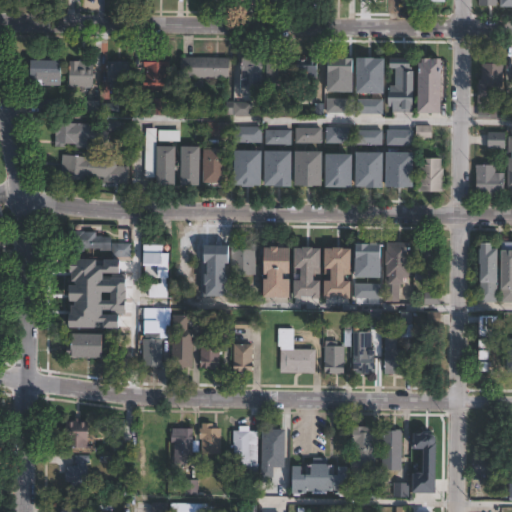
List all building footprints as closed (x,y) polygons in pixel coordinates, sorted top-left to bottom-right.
[(165,52),(165,54),(173,55),(173,68),(169,68),(169,77),(174,77),(174,90),(143,89),(144,56),(149,56),(149,53),(158,54),(158,52),(165,52)] [(264,95),(241,95),(242,54),(265,54),(264,95)] [(231,57),(230,78),(199,77),(199,84),(182,84),(182,57),(231,57)] [(318,57),(318,94),(301,94),(301,71),(298,71),(298,59),(308,59),(308,57),(318,57)] [(380,58),(380,85),(374,85),(373,99),(386,99),(386,113),(366,113),(367,99),(358,99),(358,82),(360,82),(360,57),(380,58)] [(416,58),(415,112),(393,112),(393,107),(389,106),(390,87),(392,87),(392,85),(397,85),(397,68),(391,68),(391,57),(416,58)] [(445,112),(421,112),(422,57),(445,58),(445,112)] [(293,70),(292,92),(267,91),(267,58),(284,59),(284,70),(293,70)] [(63,59),(63,77),(62,77),(62,85),(36,85),(36,80),(35,80),(35,76),(33,76),(33,59),(63,59)] [(505,63),(505,86),(496,85),(496,109),(499,109),(499,117),(480,117),(480,106),(470,106),(471,96),(479,97),(479,79),(484,79),(484,63),(488,63),(488,59),(500,59),(500,63),(505,63)] [(88,60),(88,64),(95,65),(94,87),(92,87),(92,93),(84,93),(85,86),(70,86),(71,60),(80,61),(80,60),(88,60)] [(349,89),(327,89),(328,62),(333,62),(333,60),(349,60),(349,89)] [(124,61),(124,67),(126,67),(126,63),(129,63),(129,66),(132,66),(132,89),(130,89),(130,93),(121,93),(121,88),(113,88),(113,82),(108,82),(109,64),(117,64),(117,61),(124,61)] [(56,114),(40,114),(40,98),(56,98),(56,114)] [(170,115),(154,115),(154,98),(170,98),(170,115)] [(253,116),(227,115),(227,104),(234,105),(234,102),(253,103),(253,116)] [(120,116),(101,116),(101,103),(120,103),(120,116)] [(356,115),(336,115),(336,103),(356,103),(356,115)] [(122,119),(122,121),(127,121),(127,129),(121,129),(121,131),(109,131),(109,120),(122,119)] [(235,120),(235,135),(205,135),(205,120),(235,120)] [(111,132),(108,143),(91,138),(89,138),(88,148),(76,148),(77,144),(67,144),(67,148),(56,148),(57,122),(92,124),(92,127),(111,132)] [(431,138),(431,124),(416,124),(416,138),(431,138)] [(263,144),(236,144),(236,127),(263,127),(263,144)] [(158,177),(146,177),(146,128),(158,128),(158,177)] [(355,128),(354,144),(327,144),(327,128),(355,128)] [(412,128),(385,128),(385,145),(412,145),(412,128)] [(182,141),(160,140),(160,129),(182,130),(182,141)] [(292,130),(291,142),(267,142),(268,129),(292,130)] [(324,143),(299,143),(299,130),(324,130),(324,143)] [(385,146),(358,146),(357,132),(384,131),(385,146)] [(504,150),(486,149),(486,134),(504,134),(504,150)] [(178,184),(159,184),(160,146),(178,146),(178,184)] [(203,146),(202,186),(183,185),(184,146),(203,146)] [(228,182),(206,181),(206,149),(229,149),(228,182)] [(384,187),(412,187),(412,151),(384,151),(384,187)] [(266,152),(266,187),(237,187),(238,152),(266,152)] [(387,154),(387,189),(359,188),(360,153),(387,154)] [(93,154),(93,159),(106,160),(107,156),(114,156),(114,159),(119,160),(117,178),(116,177),(116,182),(104,182),(105,177),(87,176),(87,181),(62,179),(64,154),(85,156),(86,154),(93,154)] [(357,156),(356,189),(329,188),(330,155),(357,156)] [(285,157),(285,162),(292,162),(292,186),(269,186),(269,163),(279,163),(279,157),(285,157)] [(443,158),(442,170),(446,170),(445,192),(419,191),(420,168),(423,169),(424,157),(443,158)] [(323,185),(300,185),(300,163),(323,163),(323,185)] [(494,165),(494,172),(502,173),(502,192),(499,192),(499,193),(491,193),(491,196),(481,196),(481,193),(474,193),(474,165),(494,165)] [(85,231),(85,232),(97,232),(97,237),(113,237),(113,243),(132,243),(132,257),(114,257),(114,249),(85,248),(85,251),(70,251),(70,245),(68,245),(68,231),(85,231)] [(407,240),(407,257),(414,257),(414,269),(406,269),(406,277),(386,277),(387,245),(394,245),(394,239),(407,240)] [(439,240),(439,246),(441,246),(441,259),(437,259),(437,278),(417,277),(418,242),(429,242),(430,240),(439,240)] [(164,245),(164,254),(171,254),(171,270),(172,270),(172,278),(167,278),(167,284),(169,284),(169,298),(150,297),(150,283),(163,284),(163,278),(143,278),(144,245),(154,245),(154,241),(158,241),(157,245),(164,245)] [(497,302),(497,241),(478,241),(478,302),(497,302)] [(511,241),(500,241),(500,302),(511,301),(511,241)] [(369,242),(369,244),(377,244),(376,264),(374,263),(374,265),(370,265),(370,270),(355,270),(355,267),(349,267),(349,280),(356,280),(356,292),(359,292),(359,290),(368,290),(368,286),(371,286),(371,271),(384,271),(384,286),(379,286),(379,296),(371,296),(371,304),(358,304),(358,300),(353,300),(353,297),(328,296),(328,279),(335,280),(335,267),(329,267),(329,246),(338,246),(338,245),(348,246),(355,246),(355,243),(363,244),(363,242),(369,242)] [(258,243),(257,264),(262,264),(262,275),(232,274),(233,245),(234,245),(234,243),(239,243),(239,245),(252,245),(252,243),(258,243)] [(217,244),(217,245),(225,245),(225,265),(218,265),(218,268),(215,268),(215,271),(209,271),(209,265),(206,265),(206,245),(211,245),(211,244),(217,244)] [(318,245),(318,246),(326,246),(326,267),(323,267),(323,274),(318,274),(318,279),(324,279),(324,296),(298,296),(298,279),(304,279),(304,273),(299,273),(299,267),(299,246),(307,246),(307,245),(318,245)] [(278,246),(278,248),(290,248),(290,273),(283,273),(283,279),(289,279),(289,298),(262,298),(262,279),(267,279),(267,275),(264,275),(263,248),(271,248),(270,246),(278,246)] [(94,261),(68,261),(68,284),(94,284),(94,261)] [(231,275),(231,287),(232,287),(232,302),(220,302),(220,287),(223,287),(223,275),(231,275)] [(445,296),(445,299),(443,299),(442,305),(425,304),(426,292),(442,293),(442,295),(445,296)] [(96,320),(96,299),(68,299),(68,320),(96,320)] [(171,309),(170,338),(163,338),(163,368),(144,368),(144,364),(140,364),(140,356),(144,356),(145,308),(171,309)] [(195,329),(194,368),(172,367),(174,316),(188,316),(188,329),(195,329)] [(352,321),(351,330),(352,330),(352,350),(346,350),(346,374),(326,374),(326,346),(345,346),(346,321),(352,321)] [(381,336),(381,370),(355,370),(356,356),(353,355),(353,350),(355,350),(355,344),(367,344),(367,350),(375,350),(375,340),(373,340),(373,336),(370,336),(371,323),(383,323),(383,336),(381,336)] [(414,325),(413,374),(385,373),(385,352),(386,352),(386,335),(401,335),(401,341),(398,341),(398,350),(406,350),(407,339),(404,338),(404,325),(414,325)] [(318,350),(317,374),(281,373),(282,347),(280,347),(280,329),(295,329),(295,349),(318,350)] [(105,334),(105,340),(108,340),(108,356),(105,356),(105,358),(69,358),(69,346),(76,346),(76,334),(105,334)] [(225,347),(225,352),(222,352),(221,369),(202,369),(203,338),(214,338),(214,341),(221,341),(221,347),(225,347)] [(254,372),(235,372),(235,344),(254,344),(254,372)] [(500,348),(500,372),(481,372),(481,367),(479,367),(479,348),(500,348)] [(437,372),(437,349),(415,349),(415,372),(437,372)] [(120,420),(120,449),(60,447),(61,417),(120,420)] [(223,428),(222,455),(214,454),(214,456),(203,456),(204,440),(201,439),(201,429),(204,429),(204,424),(215,424),(215,428),(223,428)] [(161,425),(161,428),(170,428),(169,448),(165,448),(165,454),(158,454),(158,464),(147,464),(147,428),(151,428),(152,425),(161,425)] [(251,426),(251,431),(259,431),(259,466),(235,466),(235,431),(240,431),(240,426),(251,426)] [(383,427),(382,442),(376,442),(376,467),(369,466),(369,472),(353,471),(353,455),(355,455),(355,444),(354,444),(354,427),(383,427)] [(195,429),(194,456),(189,456),(189,465),(173,465),(174,428),(195,429)] [(289,430),(288,468),(276,468),(276,479),(264,478),(265,432),(273,432),(273,430),(289,430)] [(403,430),(403,471),(383,470),(384,430),(403,430)] [(442,430),(441,447),(436,447),(436,455),(417,455),(417,449),(418,449),(419,435),(424,435),(424,430),(442,430)] [(503,452),(502,461),(496,461),(495,476),(481,475),(481,481),(473,481),(475,451),(503,452)] [(91,456),(91,462),(88,462),(87,466),(89,466),(89,476),(84,476),(84,492),(72,491),(72,482),(66,482),(66,472),(68,472),(68,466),(78,467),(78,463),(76,463),(76,455),(91,456)] [(333,465),(333,476),(342,476),(342,467),(351,467),(351,495),(336,495),(336,492),(329,492),(329,494),(322,494),(322,492),(309,492),(309,494),(295,494),(295,471),(295,466),(304,466),(304,471),(304,476),(314,476),(315,471),(315,465),(325,465),(333,465)] [(152,496),(139,496),(139,479),(152,479),(152,496)] [(200,496),(185,495),(185,480),(200,480),(200,496)] [(409,498),(394,498),(394,483),(409,483),(409,498)] [(382,488),(382,500),(363,499),(363,488),(382,488)] [(169,511),(153,511),(153,503),(169,503),(169,511)] [(209,511),(171,511),(171,503),(209,504),(209,511)]
